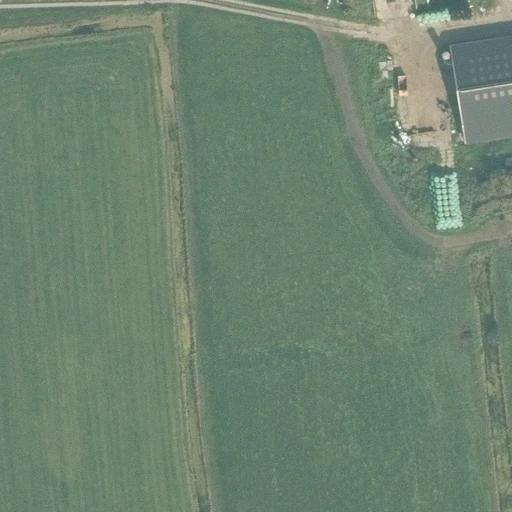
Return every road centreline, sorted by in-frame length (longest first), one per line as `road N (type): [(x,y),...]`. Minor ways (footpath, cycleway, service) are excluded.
road 1 (track): [(470,30),(379,36),(187,0)]
road 2 (track): [(171,0),(0,4)]
